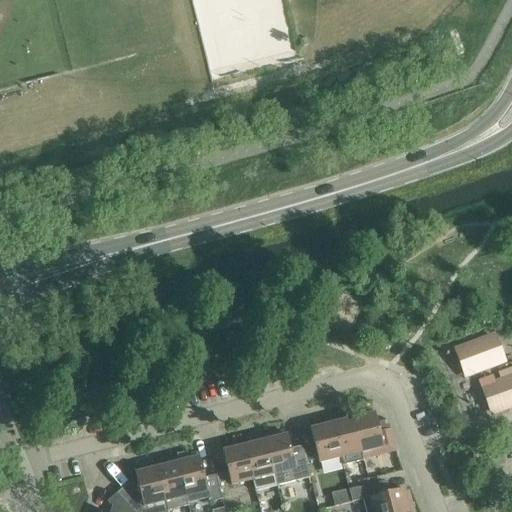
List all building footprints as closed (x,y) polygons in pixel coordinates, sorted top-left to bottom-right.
[(466,376),(503,361),(494,337),(456,351),(466,376)] [(483,388),(492,413),(511,405),(511,367),(498,373),(501,381),(483,388)] [(474,385),(472,377),(457,383),(459,390),(474,385)] [(371,410),(352,415),(361,453),(363,461),(396,452),(391,430),(379,433),(374,414),(372,414),(371,410)] [(334,424),(332,424),(340,458),(361,453),(352,415),(333,419),(334,424)] [(319,463),(340,458),(332,424),(310,430),(315,450),(304,453),(306,462),(318,459),(319,463)] [(283,432),(264,437),(276,487),(310,478),(306,462),(304,453),(292,456),(287,436),(284,436),(283,432)] [(255,492),(276,487),(264,437),(245,442),(246,446),(244,446),(252,480),(255,492)] [(228,472),(216,475),(218,484),(230,481),(231,486),(252,480),(244,446),(222,452),(228,472)] [(210,502),(222,499),(218,484),(216,475),(204,478),(199,458),(197,458),(196,454),(176,459),(185,497),(187,502),(208,497),(210,502)] [(159,467),(156,468),(164,502),(166,511),(174,511),(177,511),(174,500),(185,497),(176,459),(158,463),(159,467)] [(164,502),(156,468),(155,464),(136,469),(137,473),(134,474),(139,494),(136,495),(127,484),(117,493),(133,511),(140,511),(143,507),(164,502)] [(406,511),(413,510),(408,491),(404,492),(403,490),(382,495),(378,483),(358,488),(361,500),(363,500),(365,511),(406,511)] [(358,488),(349,491),(352,503),(361,500),(358,488)] [(334,507),(352,503),(349,491),(331,495),(334,507)] [(133,511),(117,493),(107,502),(113,508),(111,511),(133,511)]
